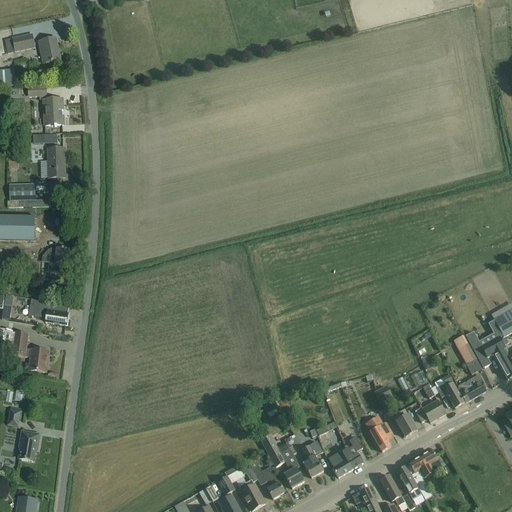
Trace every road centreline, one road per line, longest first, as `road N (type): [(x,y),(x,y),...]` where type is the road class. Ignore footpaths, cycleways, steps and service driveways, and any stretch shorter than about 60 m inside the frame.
road 1 (unclassified): [(61,511),(94,236),(94,116),(71,0)]
road 2 (tertiary): [(301,511),(511,390)]
